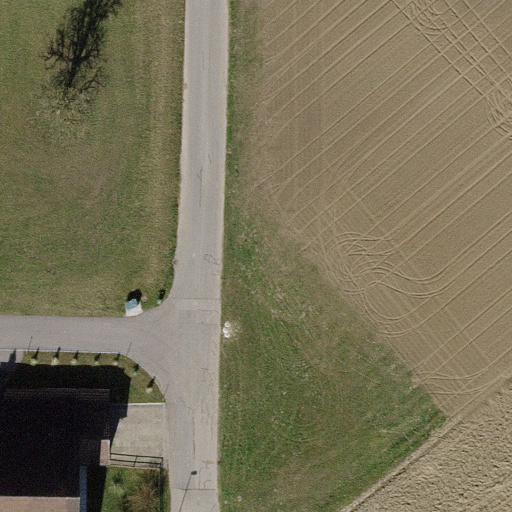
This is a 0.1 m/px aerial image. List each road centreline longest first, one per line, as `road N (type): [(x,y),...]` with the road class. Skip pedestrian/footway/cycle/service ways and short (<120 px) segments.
road 1 (unclassified): [(190,511),(208,0)]
road 2 (track): [(0,337),(194,353)]
